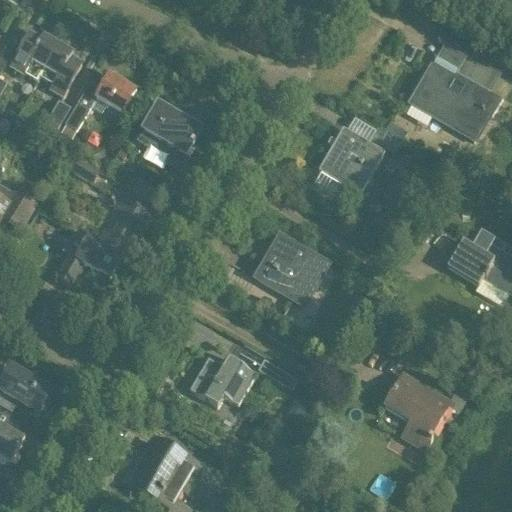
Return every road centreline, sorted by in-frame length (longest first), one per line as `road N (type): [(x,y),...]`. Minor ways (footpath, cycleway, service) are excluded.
road 1 (residential): [(122,383),(287,84)]
road 2 (residential): [(287,84),(103,0)]
road 3 (residential): [(47,511),(122,383)]
road 4 (residential): [(122,383),(0,309)]
